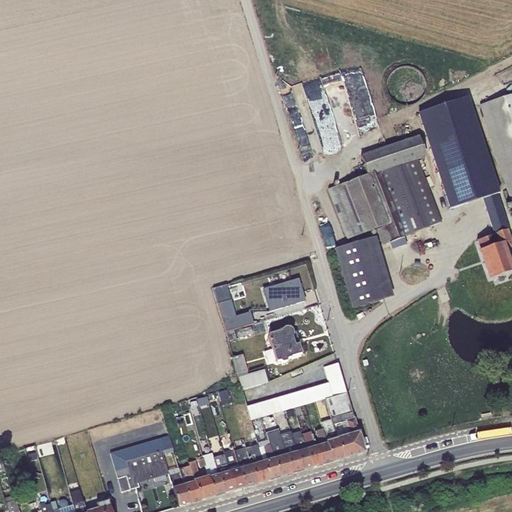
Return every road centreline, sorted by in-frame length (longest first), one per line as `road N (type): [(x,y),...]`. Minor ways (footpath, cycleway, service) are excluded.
road 1 (unclassified): [(382,473),(319,253)]
road 2 (secondary): [(382,473),(252,511)]
road 3 (secondary): [(511,442),(382,473)]
